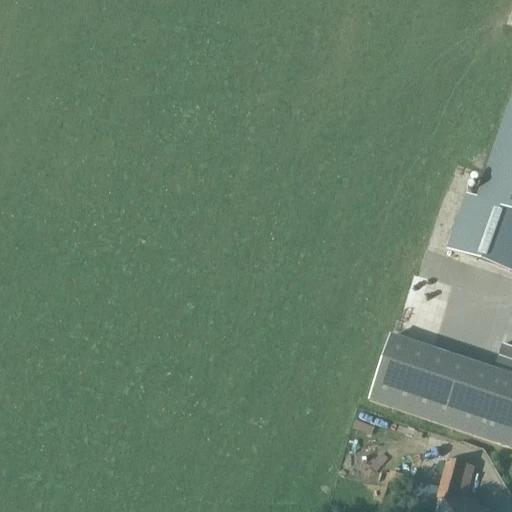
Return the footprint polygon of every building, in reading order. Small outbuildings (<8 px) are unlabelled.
[(447,251),(511,273),(511,100),(477,201),(466,197),(447,251)] [(511,379),(390,339),(369,402),(511,450),(511,379)] [(361,414),(348,452),(416,475),(429,437),(361,414)] [(490,511),(491,511),(465,505),(473,469),(446,462),(433,511),(490,511)] [(390,475),(388,483),(399,486),(402,478),(390,475)]
